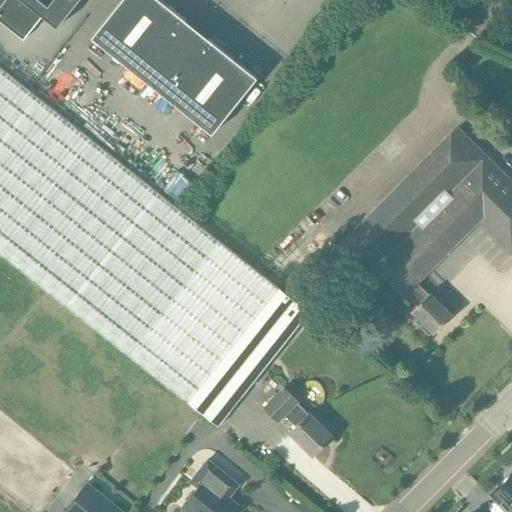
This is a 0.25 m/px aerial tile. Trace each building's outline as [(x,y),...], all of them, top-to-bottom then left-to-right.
[(0,0),(0,19),(25,39),(44,15),(58,26),(79,0),(0,0)] [(212,133),(257,77),(161,0),(121,0),(92,36),(212,133)] [(287,295),(0,68),(0,255),(194,411),(217,428),(266,369),(309,314),(287,295)] [(452,315),(430,293),(419,281),(479,221),(511,253),(511,181),(457,127),(345,239),(404,297),(407,293),(418,305),(411,311),(433,334),(452,315)] [(332,436),(309,413),(284,386),(263,407),(278,423),(285,417),(295,427),(290,433),(313,455),(332,436)] [(188,511),(187,511),(233,511),(239,505),(229,498),(239,485),(232,479),(208,460),(197,474),(190,483),(198,489),(183,507),(188,511)] [(511,511),(511,475),(510,474),(491,494),(508,511),(511,507),(511,511)] [(62,511),(124,511),(87,481),(62,511)]
